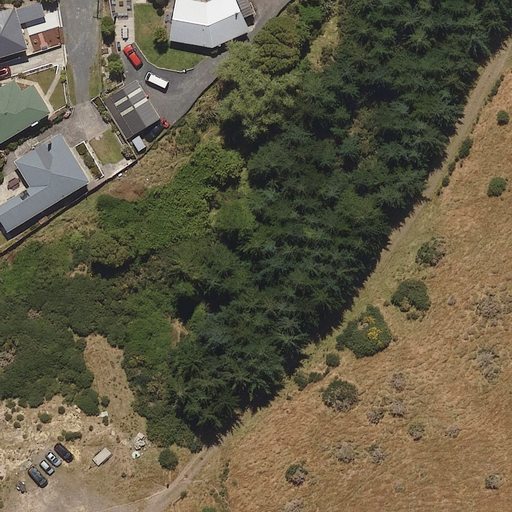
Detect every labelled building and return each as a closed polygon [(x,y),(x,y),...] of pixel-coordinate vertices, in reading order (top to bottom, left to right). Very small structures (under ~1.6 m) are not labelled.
[(243,18),(253,12),(246,0),(212,0),(208,2),(192,0),(175,0),(170,41),(213,47),(249,31),(243,18)] [(4,6),(0,19),(0,58),(28,49),(19,20),(19,10),(4,6)] [(34,85),(21,93),(13,80),(0,87),(0,143),(51,113),(34,85)] [(133,135),(160,118),(136,80),(109,97),(133,135)] [(0,217),(8,232),(90,182),(60,132),(14,160),(30,187),(0,205),(0,217)]
